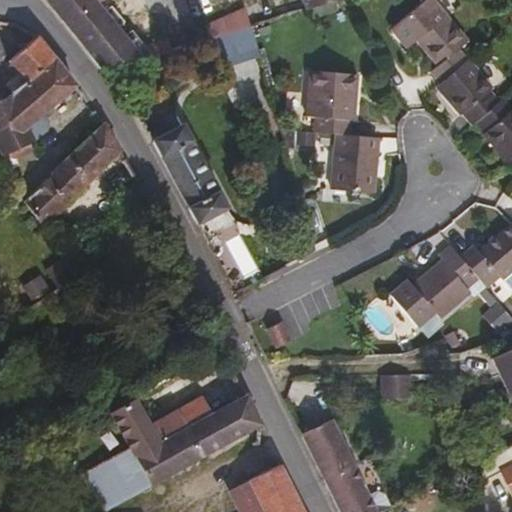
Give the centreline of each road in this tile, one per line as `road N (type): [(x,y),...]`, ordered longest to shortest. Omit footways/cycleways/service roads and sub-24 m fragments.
road 1 (tertiary): [(0,0),(41,18),(111,106),(226,315)]
road 2 (residential): [(226,315),(423,213),(437,167)]
road 3 (tertiary): [(226,315),(320,511)]
